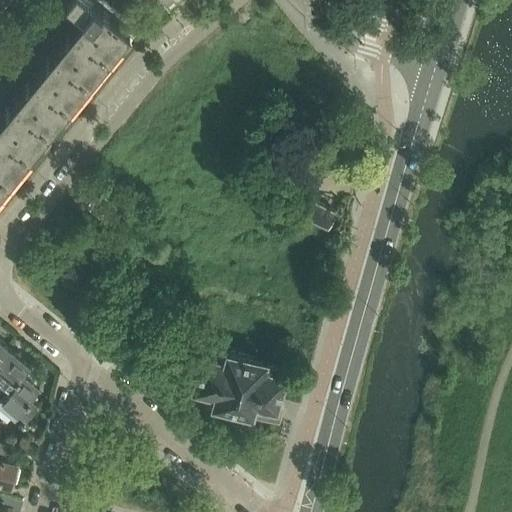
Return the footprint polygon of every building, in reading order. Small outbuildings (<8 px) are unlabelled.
[(85,13),(0,115),(0,186),(101,64),(107,69),(136,34),(103,7),(103,6),(95,0),(68,0),(69,0),(70,0),(85,13)] [(87,204),(86,205),(105,220),(117,205),(99,190),(92,198),(87,204)] [(328,223),(328,222),(336,209),(315,198),(307,212),(328,223)] [(0,358),(10,346),(0,338),(0,358)] [(23,371),(30,363),(10,346),(0,358),(0,388),(5,392),(8,387),(23,370),(23,371)] [(228,349),(226,359),(203,353),(195,386),(217,391),(215,401),(252,411),(255,401),(277,407),(285,375),(274,372),(276,362),(228,349)] [(31,395),(39,384),(23,371),(23,370),(8,387),(5,392),(0,397),(0,401),(16,414),(20,409),(26,415),(38,401),(31,395)] [(0,481),(11,484),(12,479),(16,480),(20,466),(16,465),(18,460),(0,455),(0,481)]
